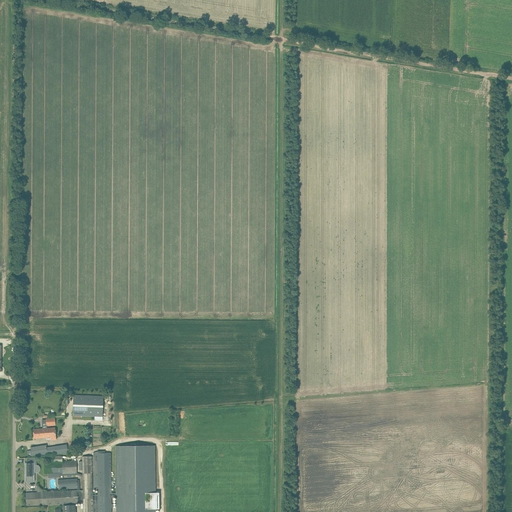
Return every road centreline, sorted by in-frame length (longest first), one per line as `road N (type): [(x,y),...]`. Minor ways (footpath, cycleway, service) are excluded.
road 1 (track): [(279,511),(281,39)]
road 2 (track): [(281,39),(38,0)]
road 3 (track): [(511,78),(281,39)]
road 4 (unclassified): [(12,511),(10,359)]
